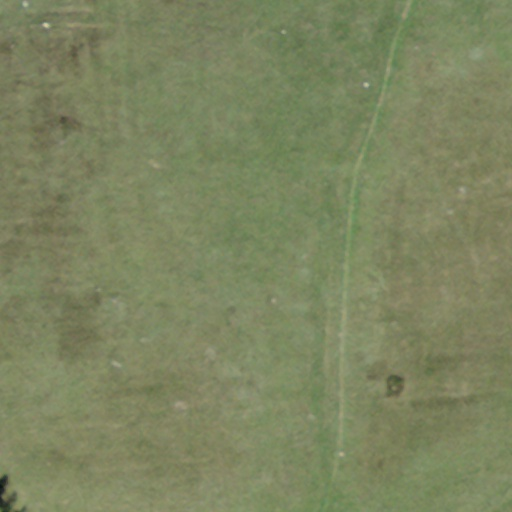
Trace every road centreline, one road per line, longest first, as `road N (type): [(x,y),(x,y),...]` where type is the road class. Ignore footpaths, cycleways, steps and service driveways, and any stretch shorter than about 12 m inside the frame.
road 1 (track): [(350,162),(186,78),(79,57),(0,58)]
road 2 (track): [(511,411),(393,197),(350,162)]
